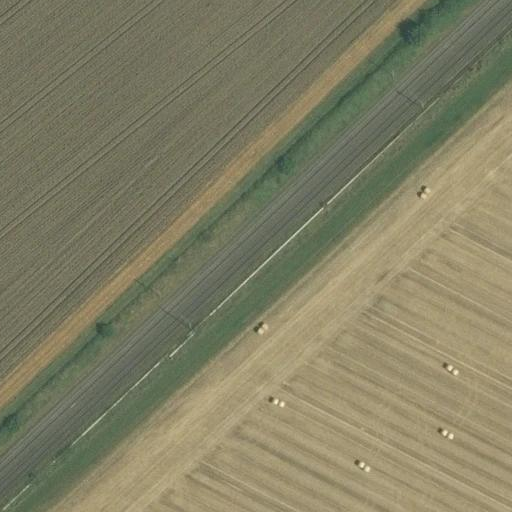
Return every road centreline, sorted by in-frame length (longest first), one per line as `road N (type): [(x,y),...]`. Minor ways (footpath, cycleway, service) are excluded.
road 1 (track): [(45,511),(511,60)]
road 2 (track): [(0,424),(449,0)]
